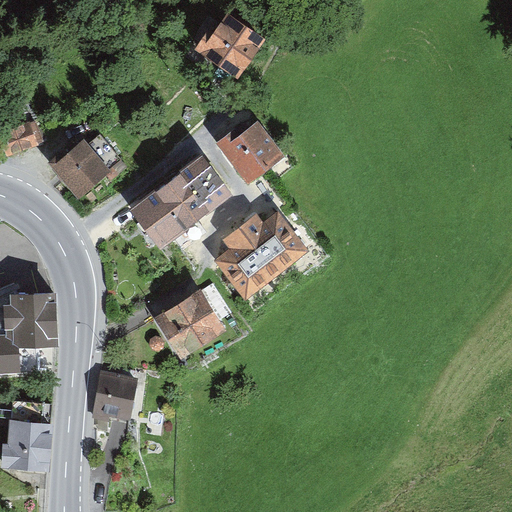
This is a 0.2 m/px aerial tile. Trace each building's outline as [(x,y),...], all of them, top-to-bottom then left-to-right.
[(259,36),(221,13),(199,48),(238,72),(259,36)] [(267,149),(243,118),(213,141),(236,173),(267,149)] [(0,136),(7,156),(44,143),(37,123),(0,136)] [(56,158),(49,164),(60,177),(79,199),(109,173),(83,142),(60,162),(56,158)] [(227,192),(199,157),(134,208),(162,243),(227,192)] [(307,247),(282,213),(223,256),(248,290),(307,247)] [(225,327),(203,292),(157,321),(180,356),(225,327)] [(60,350),(58,293),(9,295),(10,351),(60,350)] [(137,420),(145,380),(115,374),(108,414),(137,420)] [(47,473),(52,426),(12,422),(10,446),(4,446),(2,469),(47,473)]
